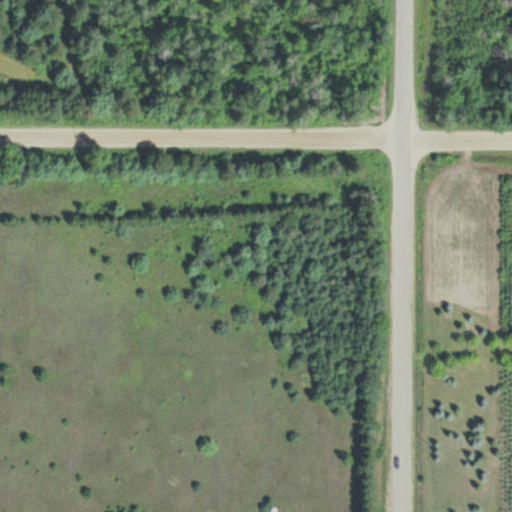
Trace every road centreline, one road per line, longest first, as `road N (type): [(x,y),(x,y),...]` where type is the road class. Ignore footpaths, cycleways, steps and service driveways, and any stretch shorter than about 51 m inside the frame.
road 1 (residential): [(403,0),(398,511)]
road 2 (residential): [(402,138),(0,139)]
